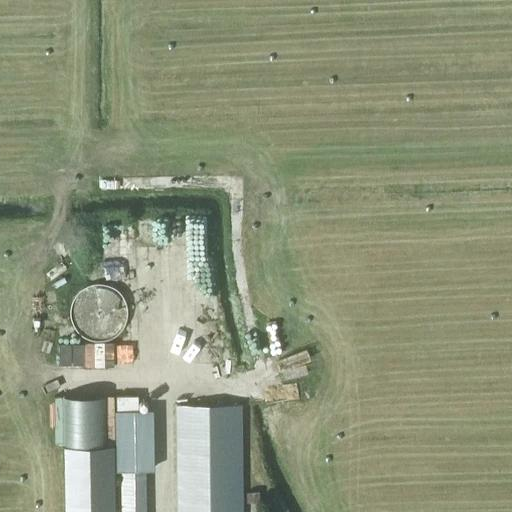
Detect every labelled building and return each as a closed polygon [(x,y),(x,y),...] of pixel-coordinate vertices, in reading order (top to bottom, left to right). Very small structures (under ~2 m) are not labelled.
[(111,338),(117,334),(121,330),(124,326),(126,320),(127,315),(127,310),(127,305),(123,296),(121,292),(118,290),(115,287),(111,285),(106,284),(101,283),(96,283),(90,284),(85,286),(81,288),(77,292),(74,297),(72,301),(70,305),(70,309),(69,313),(70,317),(71,321),(75,329),(78,332),(81,335),(85,337),(89,339),(93,340),(98,340),(101,340),(105,340),(111,338)] [(56,370),(56,357),(27,358),(28,371),(56,370)] [(118,494),(117,511),(145,511),(145,465),(150,465),(150,409),(138,409),(138,394),(118,395),(117,494),(118,494)] [(178,511),(241,511),(241,401),(178,401),(178,511)] [(114,511),(113,443),(64,444),(65,511),(114,511)]
